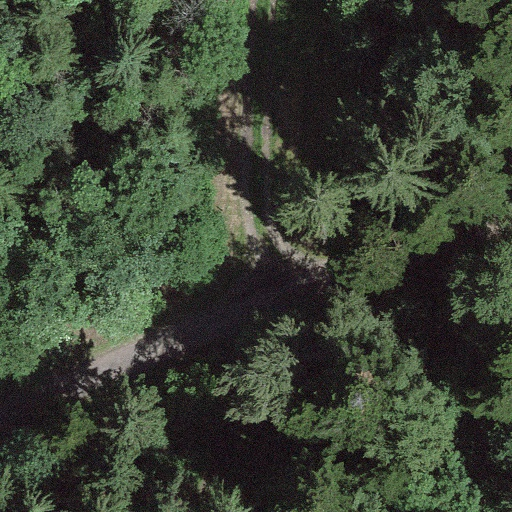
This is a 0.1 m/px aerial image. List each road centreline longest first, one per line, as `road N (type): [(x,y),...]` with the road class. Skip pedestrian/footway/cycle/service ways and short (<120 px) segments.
road 1 (track): [(0,423),(250,317),(511,257)]
road 2 (track): [(199,511),(250,317),(279,0)]
